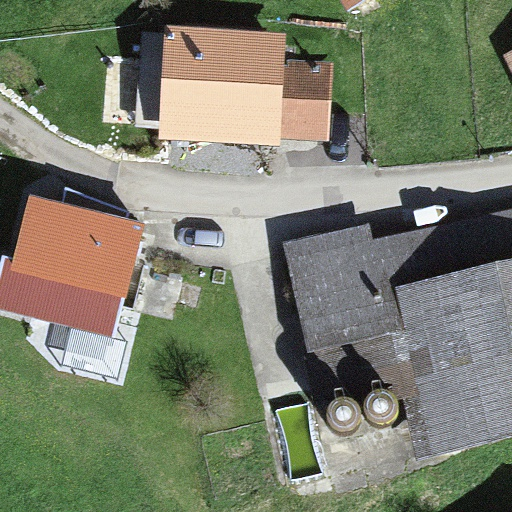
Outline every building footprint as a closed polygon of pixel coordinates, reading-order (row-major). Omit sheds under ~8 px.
[(285,33),(166,26),(159,136),(278,143),(279,137),(283,60),(285,33)] [(283,60),(279,137),(329,139),(332,62),(283,60)] [(144,225),(29,196),(13,260),(3,257),(0,268),(0,308),(116,337),(138,249),(144,225)] [(363,224),(290,240),(323,390),(409,371),(428,457),(511,438),(511,209),(367,241),(363,224)] [(398,407),(396,401),(393,396),(387,393),(382,392),(376,392),(371,395),(367,398),(364,403),(363,408),(363,414),(366,419),(370,424),(375,427),(381,428),(387,427),(393,423),(396,419),(398,413),(398,407)] [(362,414),(359,408),(356,403),(350,400),(345,399),(339,399),(334,401),(330,405),(327,410),(326,415),(326,421),(329,426),(333,431),(338,434),(344,435),(350,433),(356,430),(359,426),(362,420),(362,414)]
